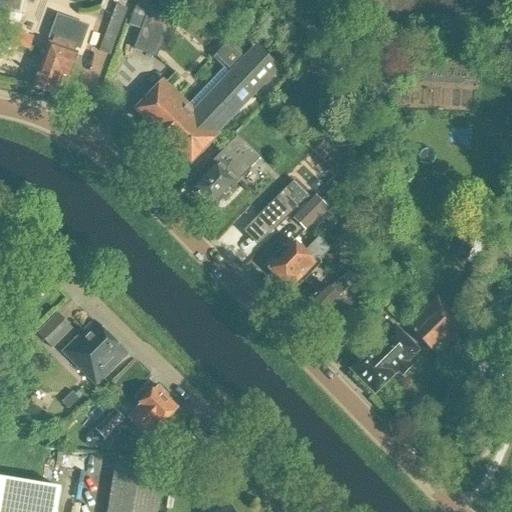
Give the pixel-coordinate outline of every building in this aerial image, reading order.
[(0,0),(0,8),(14,11),(15,0),(0,0)] [(170,20),(174,9),(148,0),(136,0),(127,27),(140,32),(133,52),(156,60),(170,20)] [(98,52),(110,56),(127,11),(116,7),(98,52)] [(53,40),(51,46),(48,45),(32,89),(55,97),(62,77),(68,80),(77,55),(75,55),(77,49),(79,50),(87,29),(58,18),(50,39),(53,40)] [(15,32),(10,45),(28,52),(33,39),(15,32)] [(163,83),(134,113),(190,166),(219,137),(217,135),(278,71),(254,49),(245,59),(228,44),(213,60),(229,76),(194,113),(163,83)] [(215,166),(192,191),(195,193),(193,196),(201,204),(203,202),(212,210),(238,181),(249,169),(240,161),(225,176),(215,166)] [(293,183),(259,217),(274,232),(308,198),(293,183)] [(298,226),(321,203),(315,197),(292,220),(298,226)] [(321,203),(298,226),(304,232),(327,209),(321,203)] [(467,224),(463,237),(479,241),(483,229),(467,224)] [(292,245),(266,270),(287,291),(312,266),(314,269),(330,253),(318,241),(303,256),(292,245)] [(316,295),(301,310),(317,327),(341,304),(337,300),(355,283),(347,274),(341,280),(340,279),(328,291),(324,287),(321,289),(320,288),(314,293),(316,295)] [(407,329),(436,358),(466,328),(437,299),(407,329)] [(329,328),(339,337),(341,335),(347,341),(360,329),(354,323),(359,318),(349,308),(329,328)] [(36,335),(52,351),(72,330),(56,315),(36,335)] [(127,357),(93,322),(61,354),(95,388),(127,357)] [(395,327),(349,371),(374,396),(398,373),(403,377),(412,369),(407,364),(419,352),(395,327)] [(148,439),(177,410),(162,395),(164,393),(158,387),(135,410),(127,418),(148,439)] [(94,431),(96,433),(93,436),(100,443),(103,440),(104,441),(123,421),(114,411),(94,431)] [(181,451),(180,462),(194,463),(194,451),(181,451)] [(60,469),(84,473),(86,459),(62,456),(60,469)] [(115,465),(107,511),(156,511),(163,473),(115,465)] [(191,470),(166,473),(167,483),(193,479),(191,470)] [(0,481),(0,511),(56,511),(60,491),(0,481)] [(232,511),(228,506),(224,501),(206,511),(232,511)]
